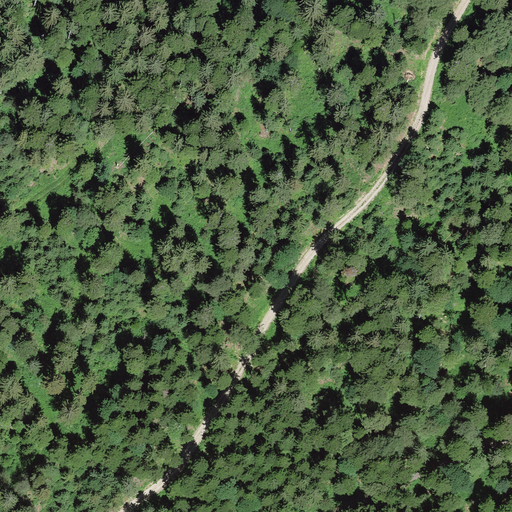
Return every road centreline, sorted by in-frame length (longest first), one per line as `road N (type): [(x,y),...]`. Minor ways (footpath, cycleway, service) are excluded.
road 1 (track): [(117,511),(196,441),(325,234),(398,157),(420,120),(439,42),(464,0)]
road 2 (unclassified): [(511,441),(341,511)]
road 3 (track): [(0,496),(44,449),(48,434),(29,388),(0,383)]
